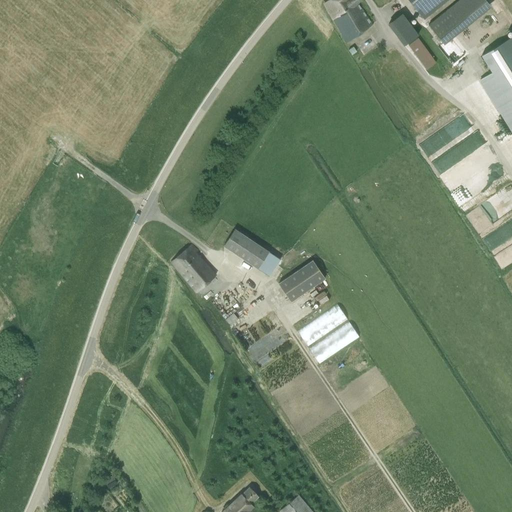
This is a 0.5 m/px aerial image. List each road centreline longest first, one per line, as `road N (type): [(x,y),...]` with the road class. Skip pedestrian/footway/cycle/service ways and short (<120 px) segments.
road 1 (unclassified): [(29,511),(128,241),(200,109),(285,0)]
road 2 (track): [(242,0),(149,133),(148,206),(82,252),(46,359)]
road 3 (track): [(412,511),(255,282)]
road 4 (track): [(511,178),(365,0)]
